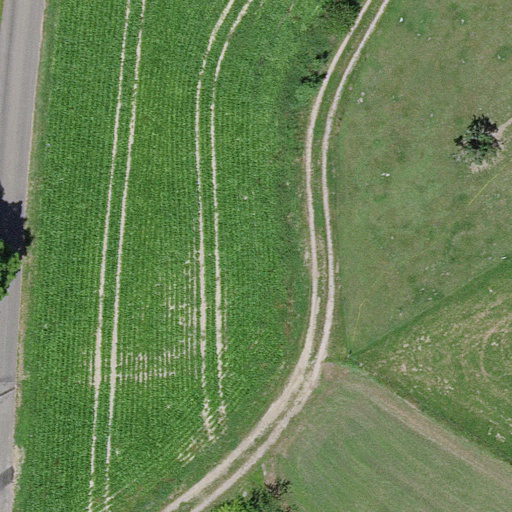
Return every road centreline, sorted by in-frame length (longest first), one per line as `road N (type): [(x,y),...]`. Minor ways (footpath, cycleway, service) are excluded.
road 1 (track): [(198,511),(322,341),(333,274),(319,149),(341,80),(388,0)]
road 2 (residential): [(0,330),(29,0)]
